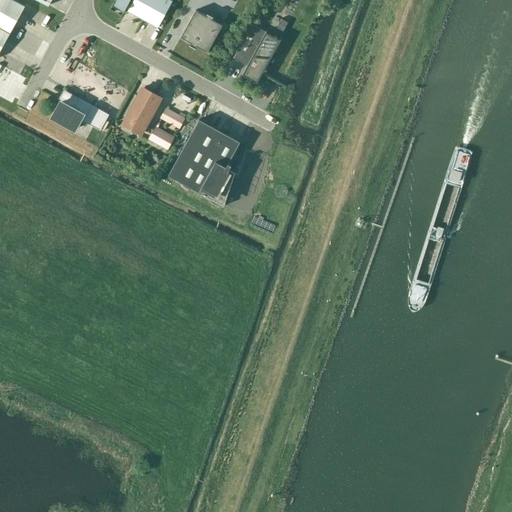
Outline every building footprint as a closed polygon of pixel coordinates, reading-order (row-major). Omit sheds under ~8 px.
[(0,0),(0,50),(25,6),(13,0),(0,0)] [(116,0),(114,3),(125,9),(129,0),(134,0),(128,11),(157,27),(172,0),(171,0),(116,0)] [(207,52),(222,25),(212,19),(213,16),(207,13),(206,15),(195,10),(180,37),(191,42),(189,45),(196,48),(197,46),(207,52)] [(284,13),(272,35),(266,32),(267,31),(266,30),(265,31),(252,24),(233,58),(246,66),(242,74),(257,82),(262,73),(252,67),(256,60),(266,65),(281,39),(280,38),(280,39),(278,39),(290,17),(284,13)] [(141,132),(160,97),(143,87),(123,122),(141,132)] [(109,114),(79,97),(66,90),(61,101),(52,117),(75,129),(80,119),(100,130),(109,114)] [(180,127),(184,118),(165,108),(160,117),(180,127)] [(244,143),(199,119),(168,175),(224,206),(244,143)] [(168,149),(174,136),(155,126),(148,138),(168,149)]
